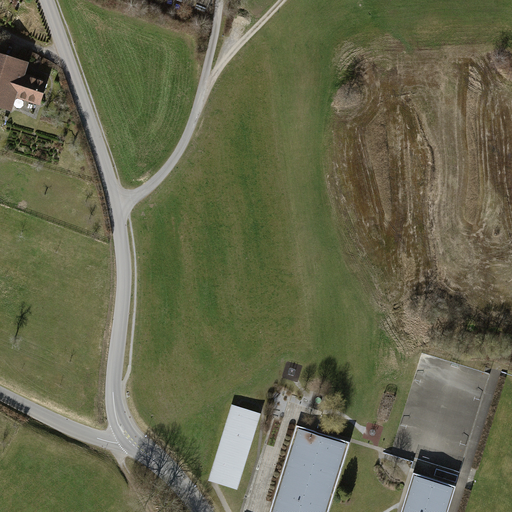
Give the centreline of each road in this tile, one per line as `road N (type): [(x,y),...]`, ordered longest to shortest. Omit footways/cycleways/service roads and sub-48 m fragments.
road 1 (unclassified): [(47,0),(120,212),(126,310),(115,408),(128,441)]
road 2 (track): [(120,212),(165,174),(207,81),(282,0)]
road 3 (tertiary): [(0,393),(99,438),(128,441)]
